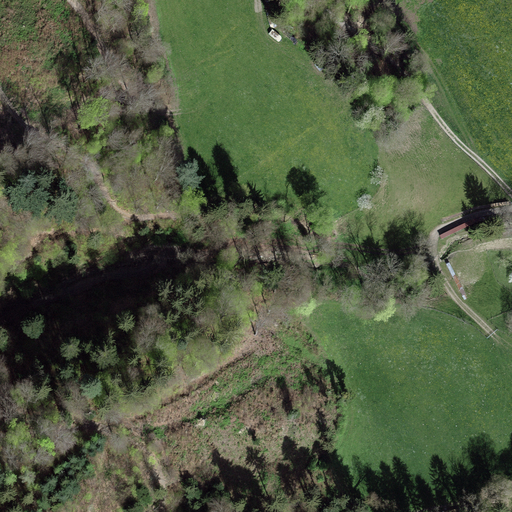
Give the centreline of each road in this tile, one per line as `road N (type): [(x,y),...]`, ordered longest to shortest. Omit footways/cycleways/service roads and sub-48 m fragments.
road 1 (track): [(511,197),(397,66),(314,0)]
road 2 (track): [(0,91),(23,124),(87,162),(118,212),(143,218),(202,206)]
road 3 (track): [(492,335),(438,273),(430,239),(457,220),(511,209)]
road 4 (track): [(152,511),(156,482),(147,464),(124,449),(69,440),(0,443)]
road 5 (track): [(475,155),(439,76),(384,0)]
